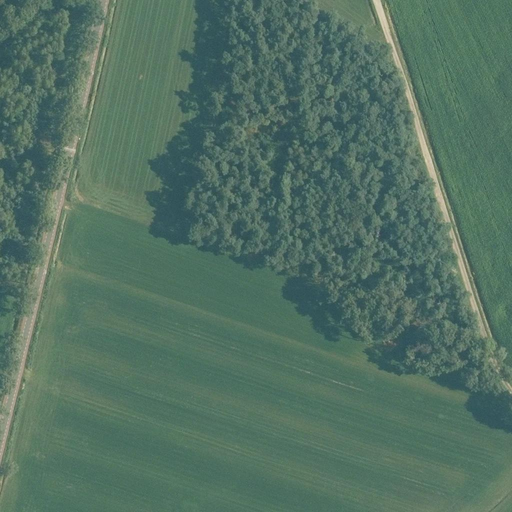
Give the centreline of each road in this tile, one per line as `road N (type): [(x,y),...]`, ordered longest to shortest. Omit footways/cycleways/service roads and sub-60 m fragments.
road 1 (tertiary): [(0,454),(107,0)]
road 2 (track): [(377,0),(484,345),(511,393)]
